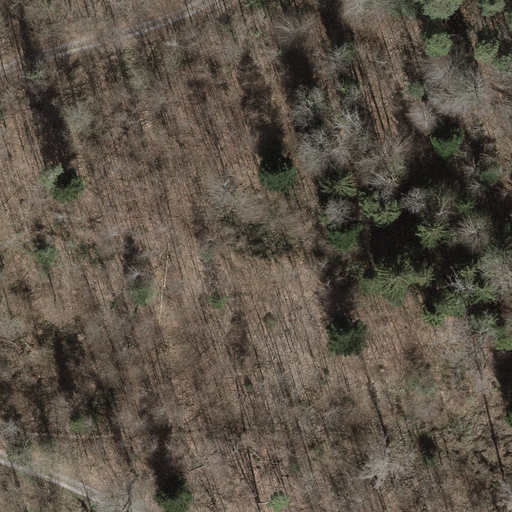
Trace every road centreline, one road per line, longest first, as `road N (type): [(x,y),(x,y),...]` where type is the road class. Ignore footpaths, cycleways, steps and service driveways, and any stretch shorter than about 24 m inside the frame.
road 1 (track): [(217,0),(0,72)]
road 2 (track): [(0,456),(136,511)]
